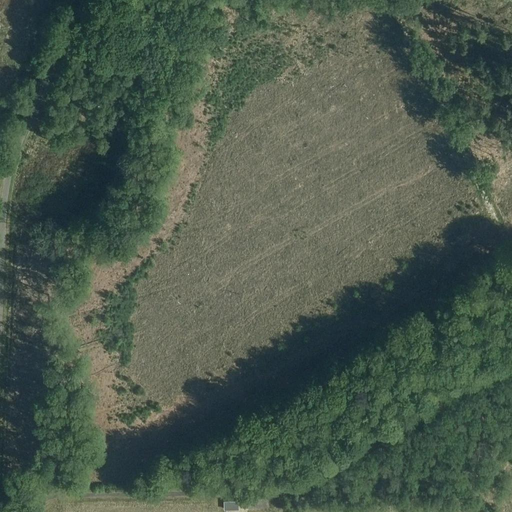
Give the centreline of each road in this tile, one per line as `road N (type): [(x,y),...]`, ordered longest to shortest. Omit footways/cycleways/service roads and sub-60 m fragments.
road 1 (unclassified): [(0,313),(3,205),(14,154),(85,0)]
road 2 (track): [(511,251),(391,0)]
